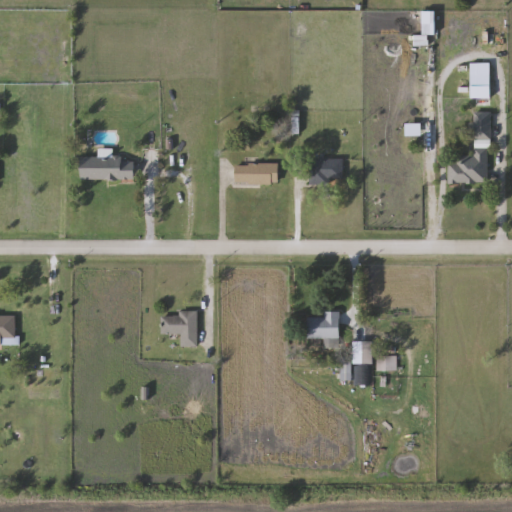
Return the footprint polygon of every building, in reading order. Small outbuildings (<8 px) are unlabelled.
[(491,112),(490,184),(449,183),(449,162),(457,162),(457,156),(475,156),(476,112),(491,112)] [(311,159),(344,159),(344,183),(311,183),(311,159)] [(279,164),(280,184),(236,184),(236,164),(279,164)] [(163,317),(181,317),(181,312),(198,312),(198,347),(182,347),(182,335),(163,335),(163,317)] [(341,313),(341,339),(309,339),(309,319),(326,319),(326,313),(341,313)] [(0,316),(17,316),(17,339),(1,339),(1,346),(0,346),(0,316)] [(342,358),(354,358),(355,342),(374,342),(374,366),(354,365),(354,382),(341,381),(342,358)] [(378,372),(378,357),(398,357),(398,372),(378,372)]
